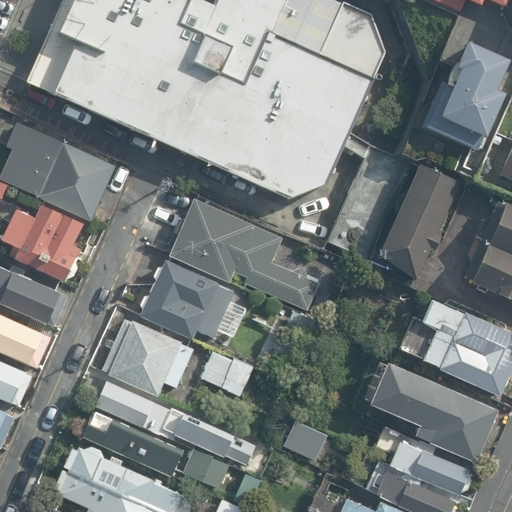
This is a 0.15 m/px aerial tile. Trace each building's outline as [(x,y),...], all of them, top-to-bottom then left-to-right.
[(64,0),(28,83),(293,202),(329,187),(388,53),(372,15),(345,3),(344,5),(332,0),(222,0),(219,9),(199,0),(64,0)] [(505,0),(451,0),(498,19),(505,0)] [(510,68),(464,46),(428,122),(474,144),(510,68)] [(0,180),(93,222),(118,167),(19,123),(8,147),(14,150),(0,180)] [(412,164),(372,146),(329,243),(369,261),(412,164)] [(461,180),(422,162),(379,252),(418,270),(461,180)] [(284,239),(196,200),(187,221),(181,219),(174,233),(180,236),(171,257),(231,284),(236,273),(248,278),(245,284),(310,312),(321,284),(274,263),(284,239)] [(73,256),(78,245),(70,241),(80,220),(39,201),(34,214),(14,205),(0,232),(0,236),(17,244),(12,254),(61,278),(63,275),(71,272),(75,264),(73,256)] [(511,206),(498,201),(481,237),(511,251),(511,206)] [(511,251),(481,237),(464,274),(511,296),(511,251)] [(220,285),(167,261),(164,268),(159,268),(155,278),(158,281),(156,284),(155,284),(151,293),(152,294),(151,297),(146,297),(142,306),(144,310),(141,318),(195,341),(199,332),(215,339),(218,331),(235,339),(248,310),(232,302),(236,294),(220,287),(220,285)] [(0,272),(0,300),(52,323),(66,293),(11,269),(8,276),(0,272)] [(511,366),(511,328),(431,293),(406,348),(501,390),(511,366)] [(49,333),(0,311),(0,348),(35,364),(49,333)] [(177,389),(195,350),(183,345),(184,343),(135,322),(134,323),(126,320),(103,371),(111,374),(110,376),(159,398),(166,383),(177,389)] [(253,371),(214,353),(201,379),(242,397),(253,371)] [(0,396),(21,406),(35,374),(0,358),(0,396)] [(495,406),(389,360),(368,408),(475,454),(495,406)] [(172,411),(109,382),(97,407),(175,441),(177,437),(226,459),(236,437),(173,409),(172,411)] [(0,442),(13,413),(0,407),(0,442)] [(187,452),(95,411),(83,437),(174,479),(187,452)] [(470,468),(404,439),(394,463),(459,491),(470,468)] [(85,450),(81,448),(80,451),(75,449),(56,490),(62,493),(60,496),(90,509),(88,511),(190,511),(197,500),(163,485),(164,482),(158,479),(156,482),(123,467),(125,462),(113,457),(111,462),(106,459),(103,451),(93,447),(85,450)] [(231,466),(195,449),(184,473),(220,490),(231,466)] [(449,511),(456,495),(390,470),(380,495),(424,511),(449,511)] [(251,508),(263,480),(247,474),(235,502),(251,508)] [(401,511),(353,490),(343,511),(401,511)] [(249,511),(224,501),(218,511),(249,511)]
